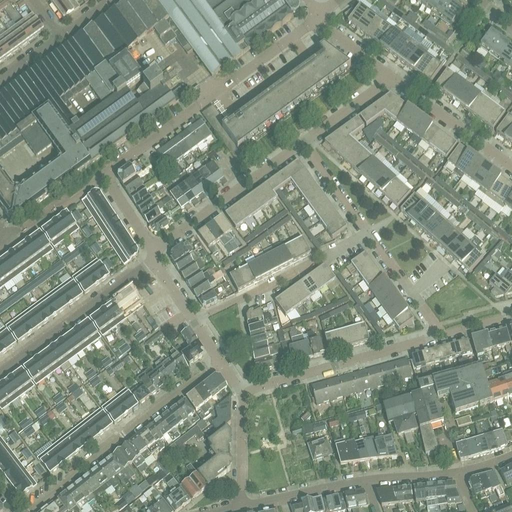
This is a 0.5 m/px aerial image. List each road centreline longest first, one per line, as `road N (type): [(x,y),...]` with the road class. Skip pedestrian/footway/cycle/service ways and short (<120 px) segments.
road 1 (residential): [(151,252),(103,176),(318,16)]
road 2 (residential): [(28,511),(219,362)]
road 3 (residential): [(242,392),(439,335)]
road 4 (residential): [(195,321),(370,235)]
road 5 (residential): [(0,373),(156,261)]
road 6 (residential): [(151,252),(302,140)]
road 7 (residential): [(511,168),(390,76)]
road 8 (residential): [(439,335),(370,235)]
